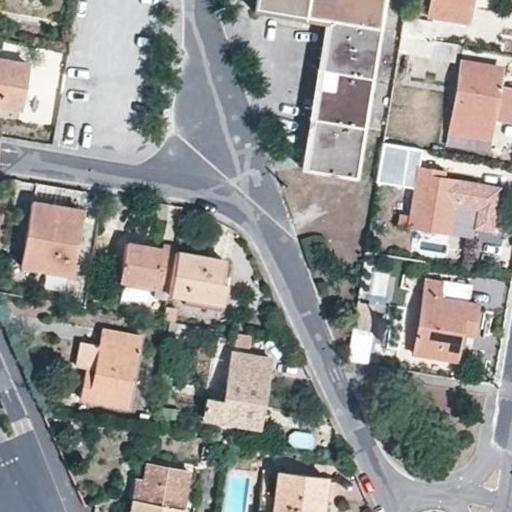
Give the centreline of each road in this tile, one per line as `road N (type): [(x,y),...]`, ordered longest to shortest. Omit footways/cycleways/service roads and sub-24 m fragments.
road 1 (residential): [(244,177),(389,511)]
road 2 (residential): [(0,161),(141,185),(244,177)]
road 3 (residential): [(196,0),(244,177)]
road 4 (tertiary): [(51,491),(0,371)]
